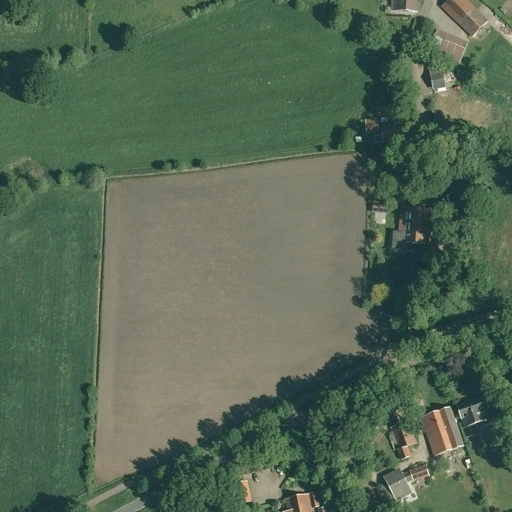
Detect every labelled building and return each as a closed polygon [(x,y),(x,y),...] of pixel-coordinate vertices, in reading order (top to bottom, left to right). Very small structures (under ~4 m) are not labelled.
[(392,0),(392,12),(417,13),(417,0),(392,0)] [(475,8),(467,0),(449,0),(440,8),(472,38),(488,22),(475,9),(475,8)] [(458,68),(468,43),(437,30),(427,55),(458,68)] [(445,81),(449,80),(454,80),(452,70),(442,66),(429,68),(433,91),(446,88),(445,81)] [(379,133),(378,119),(365,120),(366,134),(379,133)] [(404,140),(403,130),(393,131),(393,130),(382,131),(383,136),(375,136),(376,143),(384,142),(384,143),(392,142),(391,141),(404,140)] [(410,175),(396,180),(401,192),(415,187),(410,175)] [(404,232),(403,243),(431,245),(433,210),(405,208),(404,232)] [(479,398),(456,406),(457,406),(464,428),(471,426),(483,422),(486,421),(487,423),(491,422),(487,411),(488,410),(484,397),(480,398),(479,398)] [(450,408),(422,418),(435,456),(463,447),(450,408)] [(410,422),(390,429),(393,435),(395,442),(398,450),(396,451),(400,461),(411,457),(407,448),(417,443),(410,422)] [(403,473),(402,473),(407,483),(413,481),(413,482),(429,476),(425,465),(408,470),(409,471),(403,473)] [(235,484),(236,489),(229,491),(231,503),(239,501),(240,505),(252,502),(247,481),(235,484)] [(316,493),(285,500),(288,511),(312,511),(312,509),(319,507),(316,493)]
